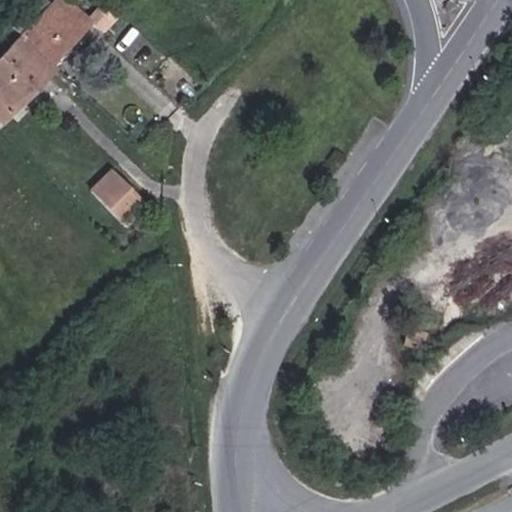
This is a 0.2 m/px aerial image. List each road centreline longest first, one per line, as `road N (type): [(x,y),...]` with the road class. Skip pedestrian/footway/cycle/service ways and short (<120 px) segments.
road 1 (tertiary): [(435,88),(296,297),(255,382),(241,511)]
road 2 (unclassified): [(383,511),(511,447)]
